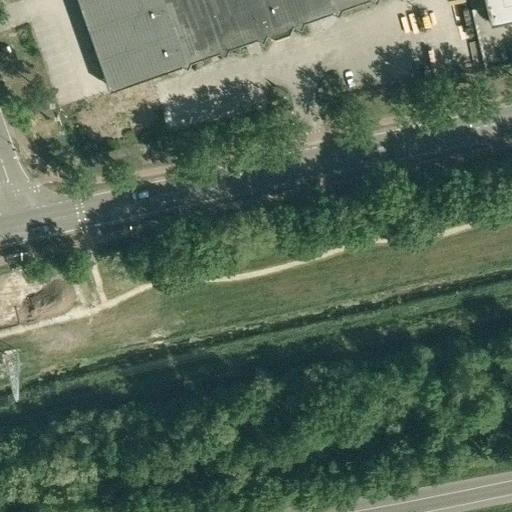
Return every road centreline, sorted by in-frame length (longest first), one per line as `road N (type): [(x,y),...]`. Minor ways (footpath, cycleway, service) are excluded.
road 1 (track): [(511,294),(0,406)]
road 2 (tertiary): [(20,229),(511,121)]
